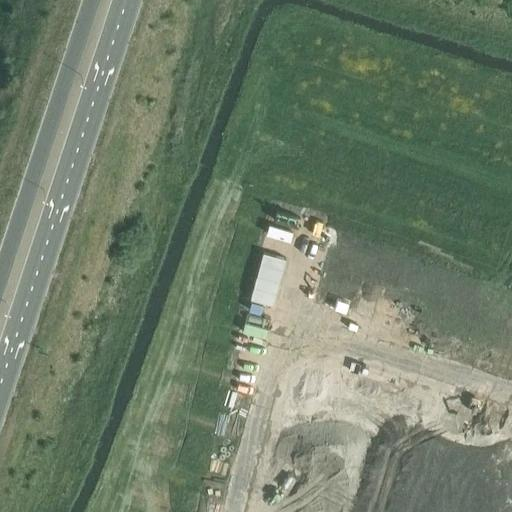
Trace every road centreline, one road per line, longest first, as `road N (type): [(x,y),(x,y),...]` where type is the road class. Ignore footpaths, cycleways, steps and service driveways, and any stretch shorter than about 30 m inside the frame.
road 1 (primary): [(0,388),(127,0)]
road 2 (primary): [(92,0),(0,286)]
